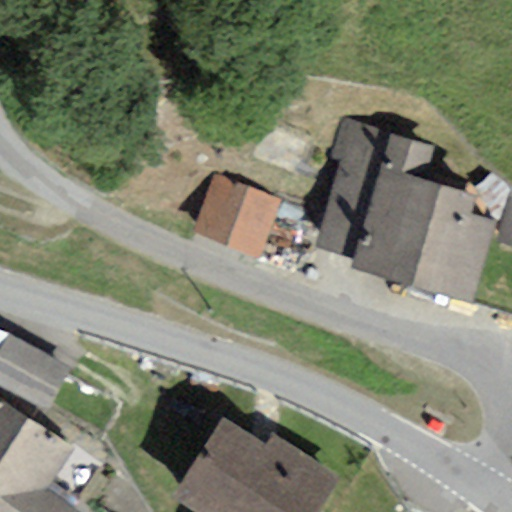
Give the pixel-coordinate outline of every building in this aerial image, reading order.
[(433,146),(344,119),(332,158),(341,161),(315,248),(353,259),(351,267),(468,302),(493,223),(471,216),(478,196),(423,180),(433,146)] [(215,175),(193,232),(256,257),(279,200),(215,175)] [(511,198),(499,243),(511,246),(511,198)] [(0,356),(11,337),(0,332),(0,356)] [(68,369),(11,337),(0,356),(0,386),(44,412),(68,369)] [(68,452),(3,408),(0,412),(0,511),(72,511),(42,491),(68,452)] [(268,447),(221,417),(170,498),(193,511),(316,511),(339,477),(274,437),(268,447)]
